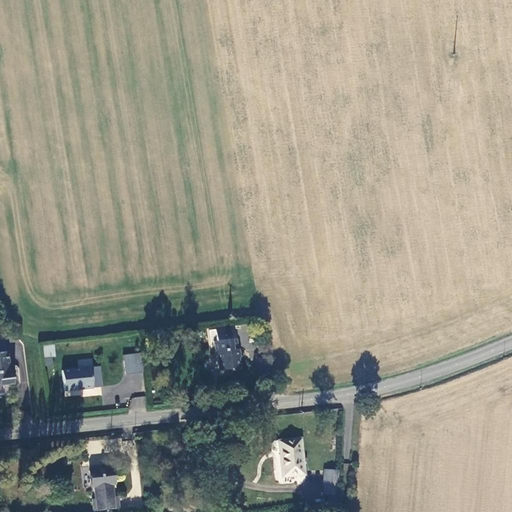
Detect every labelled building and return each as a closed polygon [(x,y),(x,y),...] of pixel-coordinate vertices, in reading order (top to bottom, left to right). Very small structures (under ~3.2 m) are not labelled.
[(216,328),(218,340),(233,337),(230,325),(216,328)] [(241,372),(238,341),(215,343),(216,353),(220,353),(222,371),(234,369),(234,372),(241,372)] [(45,356),(55,356),(54,345),(44,346),(45,356)] [(6,366),(4,352),(0,352),(0,386),(12,384),(11,365),(6,366)] [(123,355),(126,375),(144,371),(140,352),(123,355)] [(94,390),(92,370),(64,373),(66,393),(94,390)] [(130,409),(145,409),(145,397),(131,397),(130,409)] [(305,476),(301,441),(279,444),(284,479),(305,476)] [(115,485),(113,471),(89,474),(91,486),(94,486),(96,503),(92,503),(92,511),(118,511),(117,498),(113,497),(112,486),(115,485)] [(321,472),(321,496),(335,496),(335,472),(321,472)]
